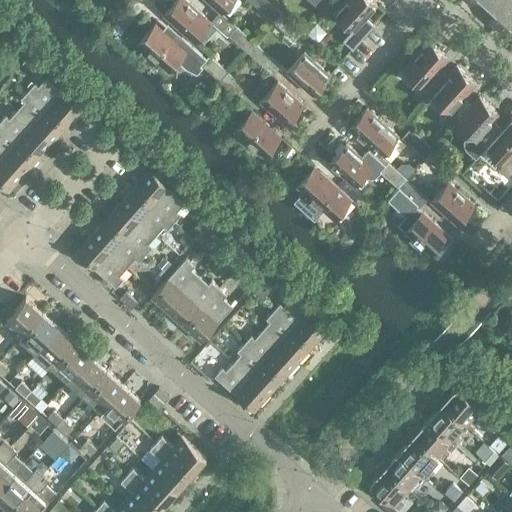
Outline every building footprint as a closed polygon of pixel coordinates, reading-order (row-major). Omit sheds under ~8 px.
[(194,42),(212,22),(187,0),(176,0),(164,14),(194,42)] [(207,0),(221,12),(231,0),(207,0)] [(249,0),(271,20),(280,10),(268,0),(249,0)] [(331,2),(328,0),(309,0),(323,12),(331,3),(332,2),(331,2)] [(371,0),(332,0),(331,2),(332,2),(331,3),(337,9),(334,11),(353,28),(343,39),(352,48),(374,23),(366,16),(376,4),(371,0)] [(511,0),(490,0),(486,4),(495,12),(488,20),(496,26),(511,7),(511,0)] [(511,7),(496,26),(503,33),(510,25),(511,26),(511,7)] [(295,40),(303,31),(280,10),(271,20),(295,40)] [(169,70),(187,51),(156,23),(138,42),(169,70)] [(245,49),(253,40),(236,24),(228,34),(245,49)] [(414,93),(424,101),(457,65),(456,64),(445,76),(437,69),(448,57),(429,39),(403,68),(422,85),(414,93)] [(263,66),(272,57),(253,40),(245,49),(263,66)] [(312,93),(329,74),(304,51),(287,71),(312,93)] [(218,79),(227,70),(209,54),(201,63),(218,79)] [(476,82),(457,65),(424,101),(425,102),(432,94),(449,110),(442,118),(452,126),(471,104),(463,97),(476,82)] [(237,96),(245,87),(227,70),(218,79),(237,96)] [(36,82),(29,89),(68,125),(83,108),(47,76),(39,85),(36,82)] [(285,123),(303,103),(277,81),(260,100),(285,123)] [(68,125),(29,89),(21,98),(25,101),(18,109),(54,141),(68,125)] [(501,128),(492,120),(498,113),(479,96),(471,104),(452,126),(452,127),(457,121),(469,132),(466,136),(464,139),(464,141),(464,144),(465,146),(466,149),(475,157),(480,151),(501,128)] [(54,141),(18,109),(10,117),(7,114),(0,121),(39,157),(54,141)] [(263,155),(281,135),(252,109),(235,129),(263,155)] [(380,154),(398,135),(372,112),(355,132),(380,154)] [(511,114),(501,128),(480,151),(481,152),(486,146),(504,162),(498,168),(508,176),(511,172),(511,114)] [(39,157),(0,121),(0,151),(24,173),(39,157)] [(425,157),(433,148),(410,127),(402,136),(425,157)] [(354,184),(371,164),(378,171),(379,170),(398,187),(407,177),(388,160),(385,163),(368,149),(361,155),(346,142),(328,161),(354,184)] [(442,173),(450,163),(433,148),(425,157),(442,173)] [(0,181),(9,190),(24,173),(0,151),(0,181)] [(297,184),(303,190),(293,200),(314,219),(324,209),(333,218),(351,198),(314,165),(297,184)] [(151,169),(136,186),(174,221),(181,213),(178,210),(186,201),(151,169)] [(424,193),(407,177),(398,187),(416,202),(424,193)] [(456,222),(473,203),(448,181),(431,200),(456,222)] [(174,221),(136,186),(121,202),(156,234),(163,226),(167,229),(174,221)] [(372,217),(380,208),(362,191),(354,200),(372,217)] [(156,234),(121,202),(106,218),(145,253),(153,245),(149,242),(156,234)] [(430,252),(438,243),(440,246),(445,246),(452,238),(422,210),(404,230),(430,252)] [(145,253),(106,218),(92,234),(128,266),(135,258),(138,261),(145,253)] [(128,266),(92,234),(77,251),(116,286),(124,277),(121,274),(128,266)] [(187,256),(152,296),(168,311),(201,275),(193,267),(196,264),(187,256)] [(162,270),(156,265),(148,273),(154,279),(162,270)] [(201,275),(168,311),(185,325),(220,286),(212,279),(209,282),(201,275)] [(220,286),(185,325),(201,340),(234,304),(224,296),(227,293),(220,286)] [(281,302),(274,310),(313,345),(328,328),(292,296),(284,305),(281,302)] [(3,323),(19,338),(43,312),(26,297),(3,323)] [(313,345),(274,310),(266,318),(270,321),(263,329),(298,361),(313,345)] [(43,312),(19,338),(36,352),(59,326),(43,312)] [(496,324),(488,317),(486,320),(493,326),(496,324)] [(59,326),(36,352),(52,367),(75,340),(59,326)] [(298,361),(263,329),(255,337),(252,334),(245,342),(284,377),(298,361)] [(75,340),(52,367),(68,381),(92,355),(75,340)] [(284,377),(245,342),(238,349),(241,352),(234,361),(269,393),(284,377)] [(92,355),(68,381),(84,396),(108,369),(92,355)] [(0,372),(3,375),(9,369),(0,361),(0,372)] [(269,393),(234,361),(226,369),(223,366),(215,375),(254,410),(269,393)] [(108,369),(84,396),(100,410),(124,384),(108,369)] [(21,380),(15,387),(26,396),(32,389),(21,380)] [(124,384),(100,410),(117,425),(141,399),(124,384)] [(443,392),(437,398),(467,425),(475,415),(479,419),(486,412),(457,385),(447,396),(443,392)] [(159,387),(150,398),(160,407),(169,396),(159,387)] [(32,389),(26,396),(35,404),(41,398),(32,389)] [(467,425),(437,398),(431,405),(435,409),(427,418),(456,445),(462,438),(458,434),(467,425)] [(25,403),(21,400),(11,411),(15,414),(25,403)] [(53,409),(48,415),(67,433),(73,426),(53,409)] [(456,445),(427,418),(419,427),(415,424),(409,430),(438,457),(446,447),(450,451),(456,445)] [(62,437),(52,429),(46,436),(55,445),(62,437)] [(438,457),(409,430),(403,437),(407,441),(398,450),(428,477),(434,470),(429,466),(438,457)] [(162,435),(156,441),(192,473),(207,457),(183,435),(174,445),(162,435)] [(0,456),(11,444),(4,438),(0,442),(0,456)] [(90,454),(96,447),(87,439),(81,445),(90,454)] [(192,473),(156,441),(151,448),(162,458),(153,468),(178,490),(192,473)] [(509,462),(511,458),(511,444),(509,442),(500,453),(509,462)] [(11,444),(0,456),(0,489),(18,470),(8,461),(18,450),(11,444)] [(80,466),(86,459),(70,444),(63,452),(80,466)] [(489,463),(498,453),(490,446),(481,456),(489,463)] [(428,477),(398,450),(390,460),(386,456),(380,463),(409,489),(418,479),(422,483),(428,477)] [(502,474),(511,464),(499,454),(490,463),(502,474)] [(100,465),(94,460),(88,466),(94,472),(100,465)] [(409,489),(380,463),(374,469),(378,473),(369,483),(386,498),(380,504),(388,511),(395,511),(405,502),(400,499),(409,489)] [(18,470),(0,489),(0,497),(12,508),(44,473),(37,467),(27,478),(18,470)] [(178,490),(153,468),(145,477),(134,467),(127,474),(163,506),(178,490)] [(468,484),(477,474),(470,467),(461,477),(468,484)] [(44,473),(12,508),(16,511),(39,511),(58,491),(48,481),(50,479),(44,473)] [(157,511),(163,506),(127,474),(121,480),(133,491),(124,500),(137,511),(157,511)] [(472,485),(474,487),(483,495),(489,489),(478,479),(472,485)] [(441,489),(447,494),(453,500),(454,501),(462,492),(449,480),(441,489)] [(453,500),(447,494),(441,500),(448,506),(453,500)] [(457,504),(458,505),(465,511),(471,511),(477,506),(465,495),(457,504)] [(137,511),(124,500),(116,509),(105,499),(99,506),(105,511),(137,511)] [(504,504),(498,510),(500,511),(511,511),(511,503),(508,508),(504,504)]
